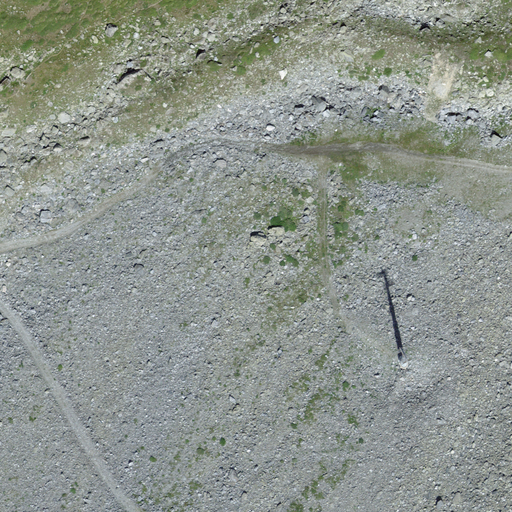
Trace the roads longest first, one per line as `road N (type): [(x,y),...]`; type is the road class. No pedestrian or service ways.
road 1 (track): [(511,169),(382,149),(217,141),(182,152),(66,230),(0,249)]
road 2 (track): [(0,304),(134,511)]
road 3 (track): [(321,150),(323,263),(336,305),(356,331),(399,359)]
